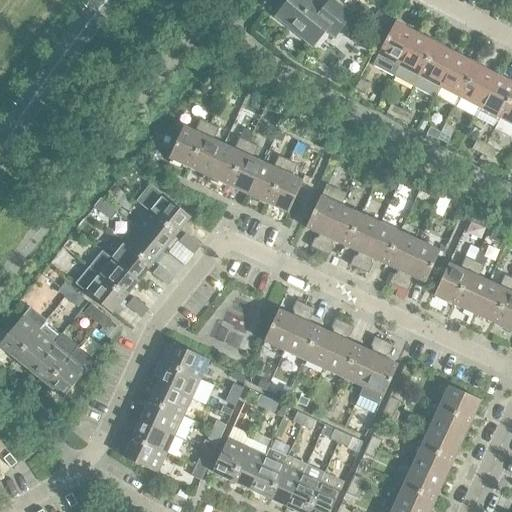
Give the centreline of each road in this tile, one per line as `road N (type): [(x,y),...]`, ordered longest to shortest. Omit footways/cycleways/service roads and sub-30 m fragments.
road 1 (residential): [(85,466),(152,330),(223,241),(511,371)]
road 2 (tertiary): [(0,152),(108,0)]
